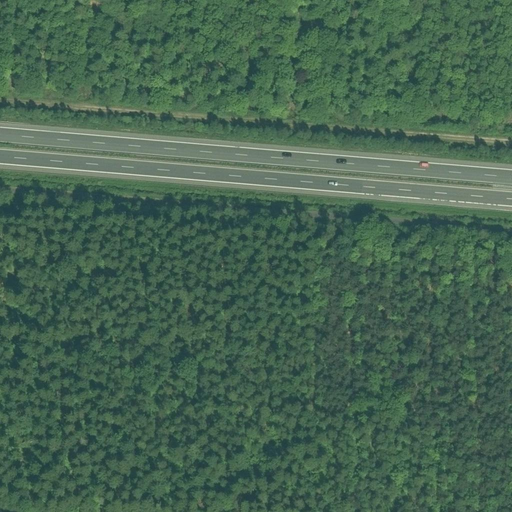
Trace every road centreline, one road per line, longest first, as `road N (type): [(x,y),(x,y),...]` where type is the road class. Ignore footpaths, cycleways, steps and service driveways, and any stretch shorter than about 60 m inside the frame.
road 1 (track): [(0,100),(511,145)]
road 2 (trunk): [(511,178),(0,136)]
road 3 (trunk): [(0,158),(511,200)]
